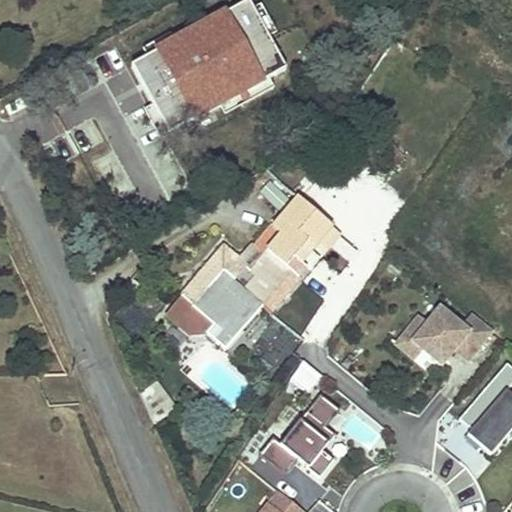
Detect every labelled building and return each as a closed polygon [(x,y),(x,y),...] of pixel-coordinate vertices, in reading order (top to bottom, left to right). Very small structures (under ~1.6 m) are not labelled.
[(288,78),(248,3),(128,67),(168,142),(288,78)] [(281,212),(290,195),(267,183),(258,200),(281,212)] [(330,230),(296,201),(271,232),(280,239),(250,274),(254,277),(242,293),(260,309),(289,275),(296,280),(305,269),(300,265),(293,259),(304,245),(311,252),(330,230)] [(311,252),(320,259),(338,237),(330,230),(311,252)] [(293,259),(300,265),(311,252),(304,245),(293,259)] [(260,309),(242,293),(254,277),(250,274),(243,268),(242,269),(235,263),(234,261),(222,250),(180,299),(164,317),(189,339),(207,338),(224,352),(260,309)] [(260,309),(267,315),(296,280),(289,275),(260,309)] [(456,326),(434,309),(407,342),(436,366),(450,349),(463,359),(486,331),(465,314),(456,326)] [(309,396),(322,379),(303,363),(289,380),(309,396)] [(504,433),(511,423),(511,400),(502,391),(503,389),(511,379),(511,371),(503,363),(454,419),(467,430),(462,436),(475,446),(485,455),(504,433)] [(511,400),(511,423),(504,433),(508,436),(511,431),(511,396),(503,389),(502,391),(511,400)] [(253,456),(279,477),(292,461),(314,478),(328,459),(317,450),(329,435),(320,428),(334,410),(314,395),(275,445),(266,439),(253,456)] [(462,436),(461,435),(459,438),(472,449),(475,446),(462,436)] [(265,511),(298,511),(273,492),(262,505),(267,509),(265,511)]
